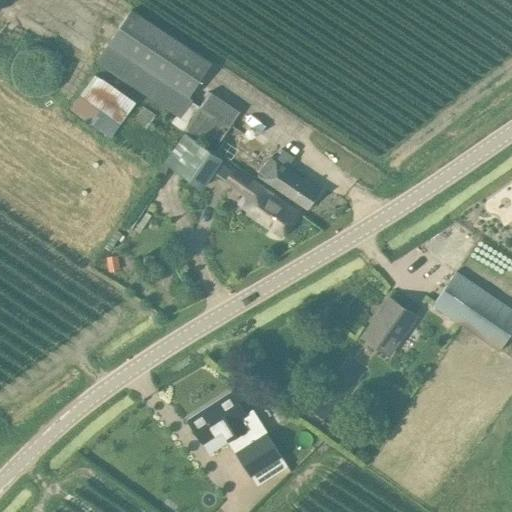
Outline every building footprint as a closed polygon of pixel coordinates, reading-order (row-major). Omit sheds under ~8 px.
[(107,44),(96,62),(180,118),(193,99),(189,97),(212,62),(132,9),(107,44)] [(60,85),(61,78),(60,74),(59,69),(57,65),(54,61),(47,57),(39,55),(33,56),(30,57),(23,61),(18,68),(16,76),(16,81),(18,86),(22,92),(28,97),(33,99),(37,100),(44,99),(47,98),(51,96),(54,93),(57,90),(60,85)] [(110,138),(137,102),(95,71),(68,106),(110,138)] [(240,111),(210,91),(184,130),(190,134),(214,150),(231,124),(240,111)] [(163,163),(200,189),(212,170),(226,180),(226,181),(254,201),(245,214),(280,238),(299,210),(235,166),(234,168),(184,133),(163,163)] [(263,178),(263,179),(307,209),(321,190),(287,167),(295,158),(283,150),(276,160),(270,156),(258,174),(263,178)] [(511,332),(511,309),(456,271),(432,306),(499,352),(511,332)] [(389,297),(361,337),(389,357),(417,316),(389,297)] [(232,391),(187,419),(203,443),(222,431),(228,441),(235,452),(266,432),(252,410),(246,413),(232,391)] [(266,432),(235,452),(251,477),(282,457),(266,432)]
